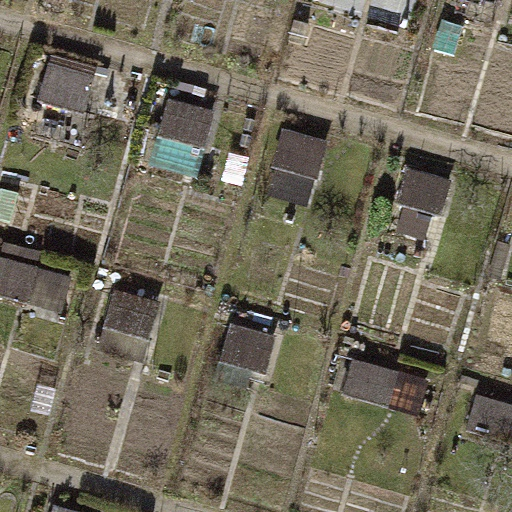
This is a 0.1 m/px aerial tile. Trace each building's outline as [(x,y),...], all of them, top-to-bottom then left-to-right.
[(43,101),(87,115),(101,71),(57,57),(43,101)] [(159,161),(203,171),(219,104),(175,94),(159,161)] [(230,178),(253,113),(227,104),(204,169),(230,178)] [(283,125),(270,189),(321,199),(334,135),(283,125)] [(436,239),(455,174),(417,163),(398,228),(436,239)] [(4,246),(0,257),(0,287),(68,311),(82,273),(4,246)] [(111,340),(152,352),(168,298),(127,285),(111,340)] [(239,317),(228,354),(274,367),(285,330),(239,317)] [(360,351),(347,389),(424,415),(437,378),(360,351)] [(55,511),(99,511),(101,506),(57,499),(55,511)]
